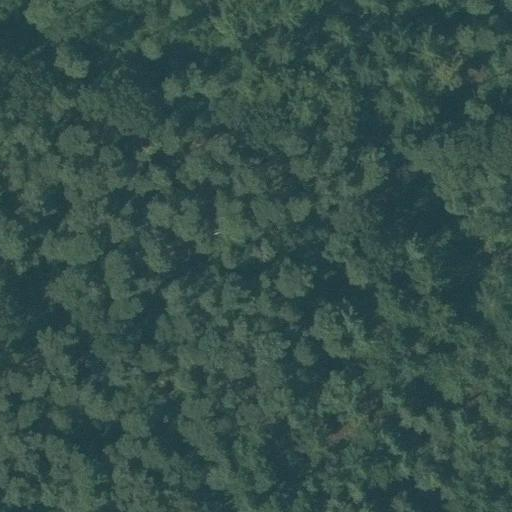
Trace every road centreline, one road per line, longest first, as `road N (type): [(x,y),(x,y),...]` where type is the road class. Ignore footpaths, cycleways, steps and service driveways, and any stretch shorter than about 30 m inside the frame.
road 1 (track): [(317,0),(330,89),(0,68)]
road 2 (track): [(511,101),(330,89)]
